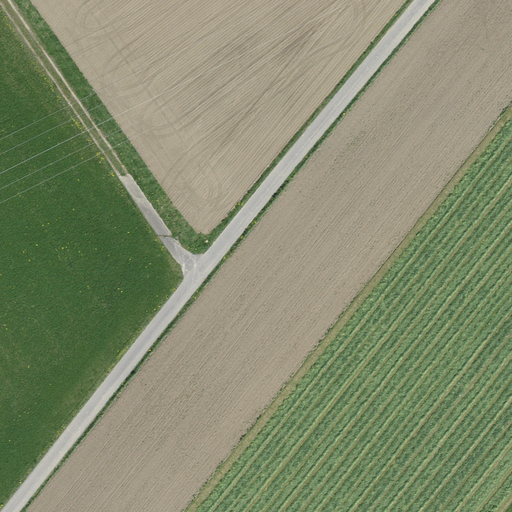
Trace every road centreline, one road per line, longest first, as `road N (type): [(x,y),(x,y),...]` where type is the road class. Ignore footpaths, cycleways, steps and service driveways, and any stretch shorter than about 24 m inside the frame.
road 1 (unclassified): [(423,0),(11,511)]
road 2 (track): [(198,279),(0,0)]
